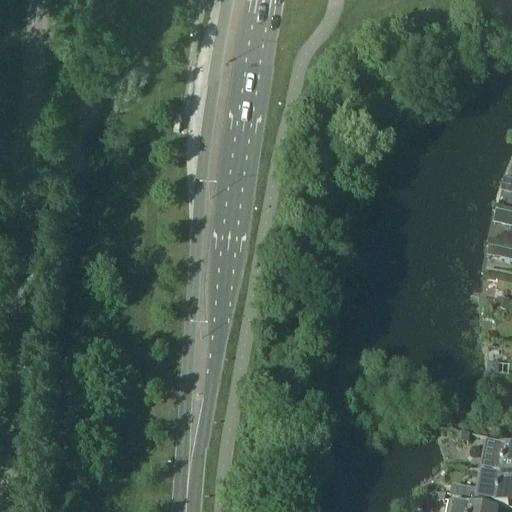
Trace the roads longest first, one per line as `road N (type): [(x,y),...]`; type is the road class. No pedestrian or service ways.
road 1 (secondary): [(189,460),(221,343),(264,0)]
road 2 (secondary): [(227,0),(188,336),(189,460)]
road 3 (unclassified): [(1,511),(20,154)]
